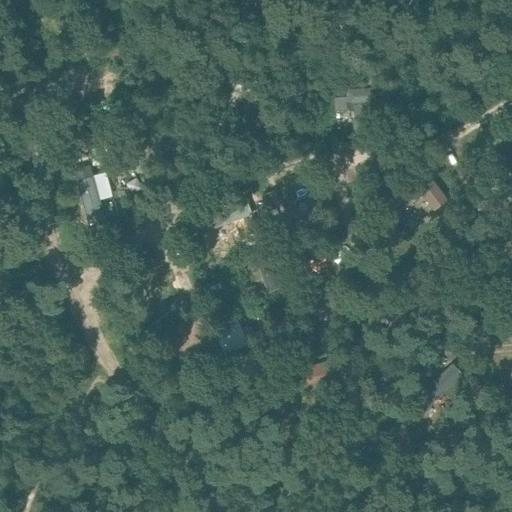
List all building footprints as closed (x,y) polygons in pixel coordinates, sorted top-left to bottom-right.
[(219,96),(233,101),(231,107),(250,114),(254,103),(259,105),(262,96),(226,82),(224,87),(222,86),(219,96)] [(361,121),(355,121),(356,127),(375,126),(372,89),(348,91),(348,97),(336,98),(336,106),(359,104),(361,121)] [(126,155),(116,162),(122,172),(132,166),(126,155)] [(103,171),(82,178),(89,204),(111,197),(103,171)] [(448,201),(427,172),(390,199),(400,213),(423,195),(435,211),(448,201)] [(511,172),(475,178),(479,209),(491,208),(489,193),(511,189),(511,172)] [(273,191),(262,195),(267,207),(278,203),(273,191)] [(284,219),(317,203),(313,194),(279,209),(284,219)] [(214,229),(234,221),(242,242),(259,236),(246,200),(208,214),(214,229)] [(488,216),(476,218),(477,230),(490,228),(488,216)] [(195,237),(206,232),(201,219),(190,223),(195,237)] [(395,223),(385,231),(391,238),(401,231),(395,223)] [(255,286),(244,290),(248,299),(258,295),(255,286)] [(214,330),(226,355),(248,345),(236,320),(214,330)] [(347,359),(297,369),(302,391),(351,380),(347,359)] [(453,363),(412,401),(423,413),(444,393),(456,405),(466,395),(455,383),(464,375),(453,363)]
